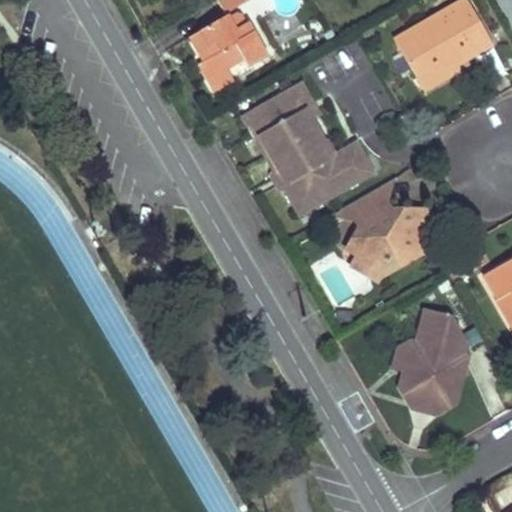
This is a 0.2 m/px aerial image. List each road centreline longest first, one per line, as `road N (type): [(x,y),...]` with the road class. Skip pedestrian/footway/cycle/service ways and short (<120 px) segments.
road 1 (residential): [(84,0),(380,511)]
road 2 (residential): [(396,511),(511,445)]
